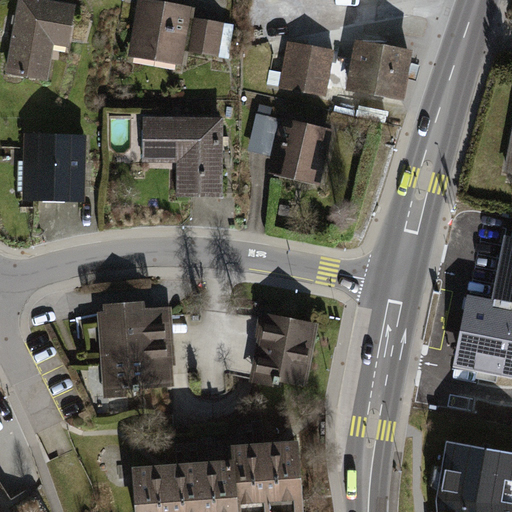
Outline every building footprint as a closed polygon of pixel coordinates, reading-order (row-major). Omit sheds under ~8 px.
[(74,4),(51,0),(18,0),(6,73),(47,80),(53,43),(68,46),(74,4)] [(192,5),(154,0),(137,0),(128,55),(181,63),(192,5)] [(222,23),(194,18),(188,52),(216,58),(222,23)] [(411,48),(352,39),(345,90),(403,100),(411,48)] [(337,50),(285,41),(278,87),(329,95),(337,50)] [(320,184),(333,130),(256,112),(247,150),(271,156),(267,171),(320,184)] [(222,117),(140,116),(141,165),(178,165),(178,198),(220,197),(222,117)] [(86,135),(23,133),(20,197),(83,200),(86,135)] [(511,237),(503,236),(490,299),(466,295),(452,369),(511,380),(511,237)] [(103,310),(98,311),(104,398),(128,397),(127,389),(175,386),(173,364),(176,364),(172,306),(146,308),(146,299),(103,302),(103,310)] [(308,384),(319,322),(260,310),(257,325),(257,327),(256,332),(259,333),(251,375),(251,377),(251,379),(279,385),(280,379),(308,384)] [(305,511),(300,438),(229,443),(231,455),(132,464),(136,511),(305,511)] [(511,511),(511,451),(445,440),(434,502),(434,511),(511,511)]
